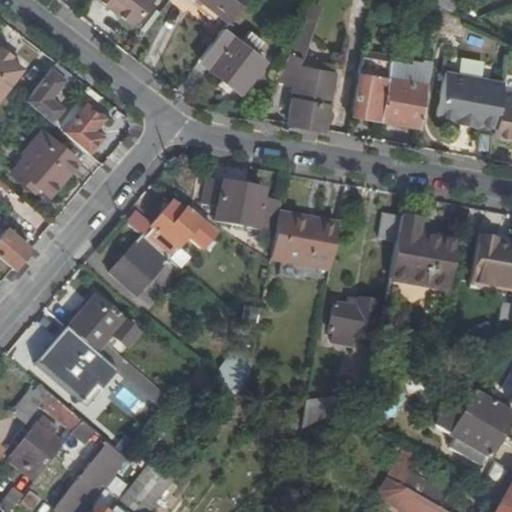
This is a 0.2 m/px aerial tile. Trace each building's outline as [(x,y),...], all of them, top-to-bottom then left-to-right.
[(98,0),(132,26),(152,0),(98,0)] [(181,0),(221,29),(243,0),(181,0)] [(457,0),(423,0),(438,7),(448,12),(463,3),(457,0)] [(467,0),(463,3),(448,12),(450,13),(467,21),(488,8),(502,31),(511,25),(511,0),(507,4),(504,0),(467,0)] [(293,85),(286,123),(322,129),(332,74),(331,74),(335,50),(314,47),(310,70),(297,67),(315,20),(303,17),(277,82),(293,85)] [(250,30),(239,43),(253,54),(263,41),(250,30)] [(226,44),(216,36),(198,59),(208,66),(207,69),(240,94),(264,61),(253,54),(239,43),(231,37),(226,44)] [(0,46),(0,51),(9,58),(11,55),(0,46)] [(0,51),(0,96),(22,68),(9,58),(0,51)] [(384,78),(387,60),(361,56),(358,73),(384,78)] [(384,78),(377,119),(417,126),(424,85),(416,84),(421,59),(413,57),(412,65),(408,64),(405,82),(384,78)] [(62,80),(49,70),(42,79),(25,102),(49,122),(60,107),(48,98),(62,80)] [(498,99),(501,81),(442,70),(434,115),(453,118),(453,120),(474,125),(475,122),(493,125),(498,99)] [(351,114),(377,119),(384,78),(358,73),(351,114)] [(511,101),(498,99),(493,125),(492,133),(511,136),(511,101)] [(60,131),(86,152),(99,137),(90,129),(100,118),(84,104),(60,131)] [(39,131),(21,154),(31,162),(16,179),(24,186),(28,181),(47,197),(77,162),(39,131)] [(206,180),(201,204),(216,207),(213,220),(271,232),(276,202),(259,198),(260,190),(206,180)] [(133,213),(125,223),(140,237),(166,259),(174,249),(184,238),(198,249),(210,235),(196,223),(196,222),(170,200),(148,226),(133,213)] [(276,214),(268,259),(277,261),(286,216),(276,214)] [(393,242),(398,217),(382,215),(377,239),(393,242)] [(277,261),(328,270),(336,224),(286,216),(277,261)] [(418,221),(398,217),(393,242),(386,279),(446,289),(454,241),(416,234),(418,221)] [(5,229),(0,235),(0,259),(11,269),(28,249),(5,229)] [(468,281),(511,289),(511,245),(495,242),(496,238),(476,234),(468,281)] [(166,259),(140,237),(108,273),(135,296),(166,259)] [(65,330),(94,353),(108,336),(123,349),(136,334),(121,321),(92,297),(65,330)] [(325,332),(329,333),(352,337),(369,340),(375,303),(345,297),(343,305),(331,304),(325,332)] [(94,353),(65,330),(34,366),(85,408),(115,371),(94,353)] [(352,337),(329,333),(327,344),(349,348),(352,337)] [(237,342),(222,361),(247,379),(252,352),(237,342)] [(236,398),(243,400),(247,379),(222,361),(211,376),(227,390),(236,398)] [(198,365),(184,383),(223,414),(236,398),(227,390),(211,376),(198,365)] [(431,366),(387,388),(394,398),(417,387),(415,383),(435,373),(431,366)] [(511,384),(502,402),(511,406),(511,384)] [(47,394),(37,386),(31,393),(28,391),(12,412),(26,422),(38,405),(47,394)] [(471,391),(460,409),(456,416),(451,414),(441,407),(431,425),(446,433),(446,435),(451,437),(446,446),(459,454),(465,445),(484,457),(510,413),(471,391)] [(54,416),(71,431),(79,421),(47,394),(38,405),(53,418),(54,416)] [(303,401),(299,429),(331,413),(332,397),(303,401)] [(456,416),(460,409),(456,406),(451,414),(456,416)] [(271,431),(289,441),(299,429),(278,418),(271,431)] [(85,444),(94,433),(79,421),(71,431),(85,444)] [(34,479),(60,444),(48,435),(52,430),(46,425),(42,430),(34,424),(25,435),(17,445),(7,458),(34,479)] [(25,435),(19,431),(11,441),(17,445),(25,435)] [(125,459),(130,452),(112,437),(107,444),(125,459)] [(102,487),(125,459),(107,444),(105,443),(89,463),(88,463),(52,508),(57,511),(76,511),(98,484),(102,487)] [(403,448),(386,478),(398,485),(407,472),(416,456),(403,448)] [(135,511),(146,511),(170,482),(149,465),(121,501),(135,511)] [(407,472),(398,485),(436,506),(443,494),(407,472)] [(511,511),(511,476),(494,509),(492,511),(511,511)] [(398,485),(386,478),(376,495),(406,511),(445,511),(446,511),(436,506),(398,485)] [(12,488),(0,503),(0,511),(8,511),(22,495),(12,488)] [(117,511),(108,505),(115,495),(106,488),(87,511),(117,511)]
